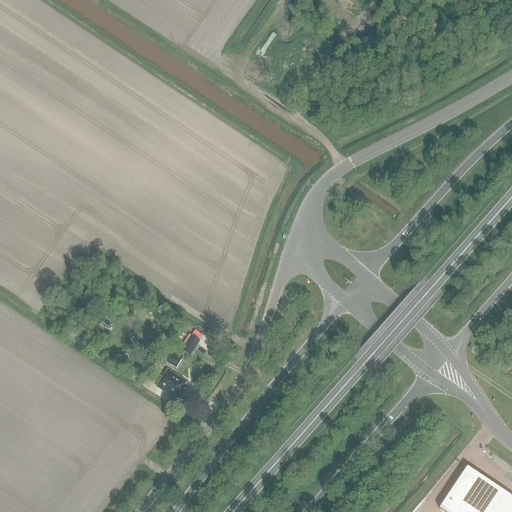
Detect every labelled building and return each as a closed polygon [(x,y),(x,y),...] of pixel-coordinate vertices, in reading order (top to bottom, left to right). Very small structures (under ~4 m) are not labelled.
[(104,320),(100,326),(106,330),(110,325),(104,320)] [(189,357),(200,342),(190,336),(180,350),(189,357)] [(170,354),(165,362),(175,368),(180,360),(170,354)] [(168,371),(159,384),(157,388),(175,400),(180,393),(183,395),(187,388),(185,386),(187,383),(168,371)] [(511,511),(511,498),(467,468),(439,510),(441,511),(511,511)]
